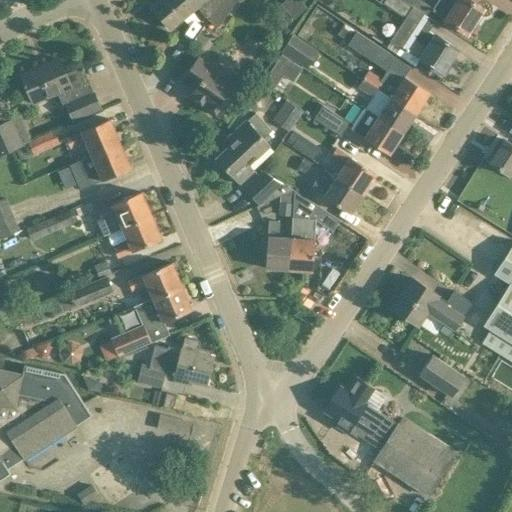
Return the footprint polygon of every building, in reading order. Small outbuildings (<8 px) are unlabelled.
[(209,21),(222,0),(161,0),(152,9),(169,29),(196,6),(209,21)] [(222,0),(209,20),(218,27),(236,0),(222,0)] [(458,49),(437,35),(437,36),(421,26),(427,16),(413,7),(413,6),(403,0),(384,0),(383,2),(402,16),(403,14),(407,17),(390,41),(405,51),(406,49),(407,49),(442,74),(458,49)] [(484,9),(471,0),(437,0),(432,8),(468,34),(484,9)] [(338,34),(376,60),(384,50),(346,23),(338,34)] [(281,54),(264,81),(274,87),(282,75),(293,82),(302,67),(281,54)] [(220,116),(239,89),(224,79),(227,75),(198,56),(180,82),(193,90),(190,95),(220,116)] [(353,83),(359,73),(333,57),(327,67),(353,83)] [(33,102),(57,92),(63,107),(66,106),(72,121),(101,110),(94,93),(91,94),(79,67),(65,73),(59,58),(21,74),(33,102)] [(430,92),(389,66),(382,77),(369,69),(363,78),(416,112),(430,92)] [(364,107),(363,109),(402,135),(416,112),(363,78),(357,87),(371,95),(364,107)] [(0,154),(21,145),(0,95),(0,154)] [(289,131),(303,111),(286,99),(272,120),(289,131)] [(314,118),(340,136),(349,122),(323,105),(314,118)] [(363,109),(351,128),(389,154),(402,135),(363,109)] [(239,183),(253,171),(245,162),(264,143),(262,140),(273,130),(256,112),(245,122),(244,120),(224,139),(230,145),(216,158),(239,183)] [(92,155),(120,143),(110,118),(81,131),(66,138),(71,147),(86,141),(92,155)] [(295,147),(303,135),(294,130),(286,141),(295,147)] [(28,143),(34,155),(60,143),(54,131),(28,143)] [(511,143),(504,139),(503,141),(500,138),(493,149),(497,151),(489,162),(511,176),(511,143)] [(87,186),(131,167),(120,143),(92,155),(70,164),(78,183),(85,181),(87,186)] [(19,158),(31,153),(26,144),(15,149),(19,158)] [(344,165),(336,178),(362,195),(376,174),(336,147),(330,156),(344,165)] [(297,168),(305,173),(312,162),(305,157),(297,168)] [(260,205),(291,191),(262,172),(245,189),(260,205)] [(362,195),(336,178),(329,188),(315,178),(310,186),(351,213),(362,195)] [(122,228),(152,216),(141,191),(97,211),(101,220),(116,213),(122,228)] [(289,269),(313,271),(316,223),(316,219),(323,208),(294,192),(293,196),(294,196),(293,203),(293,215),(291,238),(289,269)] [(6,197),(0,199),(0,237),(19,230),(6,197)] [(278,214),(293,215),(293,203),(282,202),(279,202),(278,214)] [(26,228),(31,240),(78,220),(73,207),(26,228)] [(118,257),(162,238),(152,216),(122,228),(128,242),(114,248),(118,257)] [(291,238),(287,238),(278,237),(279,221),(269,220),(266,267),(289,269),(291,238)] [(6,236),(8,241),(16,238),(14,233),(6,236)] [(482,341),(501,353),(511,360),(511,245),(494,273),(510,283),(484,324),(491,327),(482,341)] [(93,281),(107,275),(112,273),(107,260),(94,265),(95,268),(89,270),(93,281)] [(146,284),(153,298),(182,285),(172,262),(128,281),(132,290),(146,284)] [(71,290),(84,285),(79,271),(65,276),(71,290)] [(107,275),(93,281),(84,285),(71,290),(69,291),(76,307),(113,292),(107,275)] [(447,336),(455,324),(457,326),(473,302),(453,289),(444,303),(436,297),(438,294),(413,277),(393,307),(416,322),(427,306),(447,319),(439,331),(447,336)] [(136,304),(134,305),(142,323),(110,337),(118,356),(169,333),(164,320),(174,317),(192,309),(182,285),(153,298),(136,304)] [(213,356),(210,355),(211,350),(198,347),(199,340),(184,337),(181,348),(155,342),(150,364),(141,362),(137,381),(162,387),(165,376),(175,379),(174,382),(190,387),(192,380),(206,384),(213,356)] [(80,360),(82,350),(66,346),(63,356),(80,360)] [(419,374),(436,385),(452,396),(465,376),(433,354),(419,374)] [(8,469),(24,459),(92,415),(65,373),(25,365),(23,374),(0,368),(0,480),(11,473),(8,469)] [(89,389),(102,392),(103,385),(100,379),(83,375),(89,389)] [(353,423),(375,437),(388,416),(365,402),(374,387),(356,375),(346,390),(340,386),(325,410),(337,417),(334,422),(348,431),(353,423)] [(167,392),(163,406),(173,408),(177,394),(167,392)] [(158,426),(191,435),(195,420),(162,411),(158,426)] [(398,423),(381,449),(374,459),(430,495),(458,452),(402,416),(398,423)] [(83,502),(98,493),(93,485),(78,495),(83,502)]
